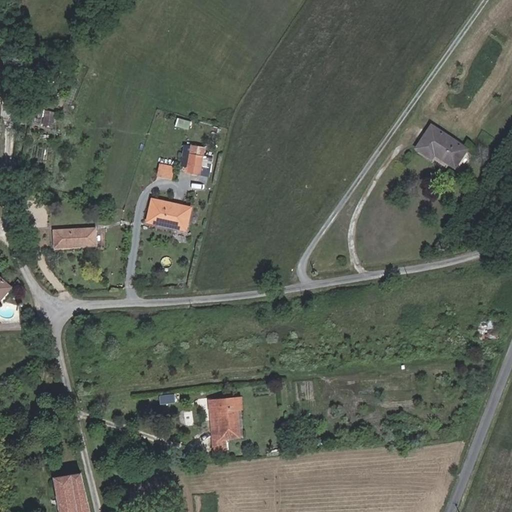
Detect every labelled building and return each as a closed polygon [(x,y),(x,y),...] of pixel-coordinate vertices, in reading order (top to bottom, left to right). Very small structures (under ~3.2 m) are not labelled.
[(458,162),(471,142),(436,120),(419,144),(432,153),(436,149),(458,162)] [(184,168),(190,168),(192,143),(186,143),(184,168)] [(194,153),(209,155),(211,146),(196,143),(194,153)] [(191,170),(206,173),(209,155),(194,153),(191,170)] [(160,176),(176,178),(178,164),(161,163),(160,176)] [(151,220),(179,227),(185,206),(156,199),(151,220)] [(56,242),(97,239),(96,222),(55,224),(56,242)] [(0,298),(8,288),(0,281),(0,298)] [(226,440),(245,438),(242,411),(245,411),(243,396),(214,399),(216,414),(223,414),(226,440)] [(65,511),(91,511),(83,474),(59,479),(65,511)]
